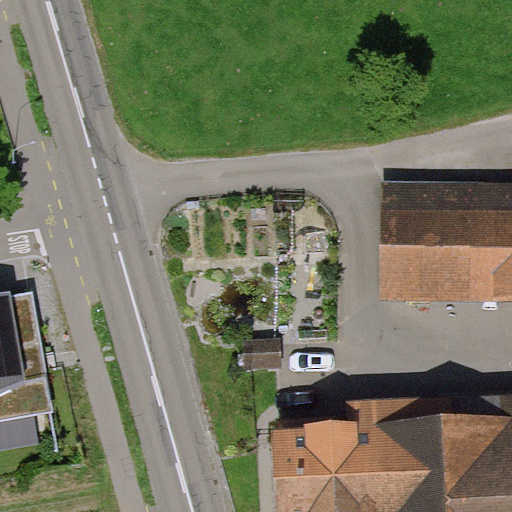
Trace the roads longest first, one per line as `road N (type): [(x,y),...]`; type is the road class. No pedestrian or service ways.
road 1 (track): [(511,363),(359,358),(359,172),(152,186),(55,227),(0,236)]
road 2 (tertiary): [(47,0),(192,511)]
